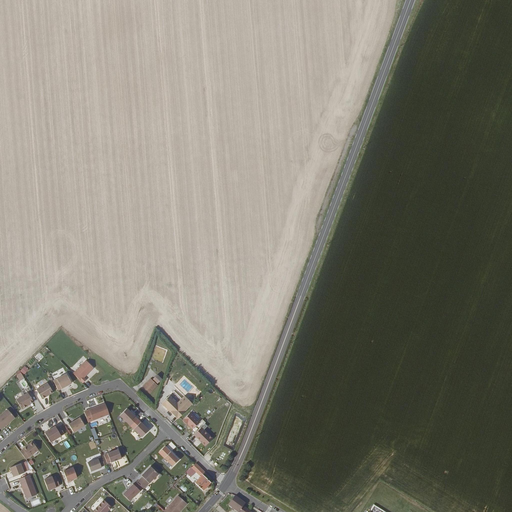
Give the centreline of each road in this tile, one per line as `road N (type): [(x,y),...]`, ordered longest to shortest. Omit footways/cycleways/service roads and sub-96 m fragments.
road 1 (primary): [(227,484),(394,43)]
road 2 (residential): [(0,447),(61,404),(114,385),(168,429)]
road 3 (residential): [(65,511),(168,429)]
